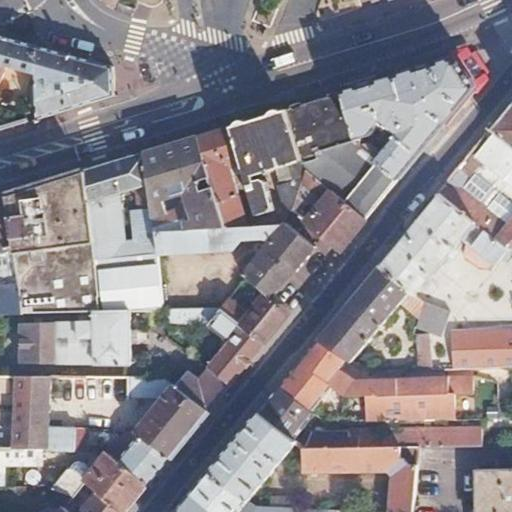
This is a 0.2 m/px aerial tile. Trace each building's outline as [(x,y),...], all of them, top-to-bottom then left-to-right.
[(102,0),(110,8),(118,14),(124,0),(135,0),(150,6),(156,6),(161,4),(166,1),(166,0),(102,0)] [(0,37),(0,83),(6,68),(36,76),(37,88),(30,88),(31,107),(37,108),(38,120),(114,96),(114,69),(0,37)] [(473,55),(456,60),(475,88),(486,75),(473,55)] [(456,60),(344,94),(358,141),(371,137),(382,124),(395,134),(395,140),(382,156),(370,145),(361,148),(401,181),(475,88),(456,60)] [(344,94),(288,111),(306,169),(307,169),(368,221),(401,181),(361,148),(360,146),(358,141),(344,94)] [(511,104),(491,130),(511,150),(511,104)] [(288,111),(232,128),(244,163),(259,208),(265,225),(278,224),(275,211),(277,211),(270,182),(268,183),(265,174),(278,170),(282,181),(278,182),(284,207),(292,214),(303,181),(307,169),(306,169),(288,111)] [(232,128),(199,138),(228,228),(251,226),(231,168),(244,163),(232,128)] [(450,180),(437,196),(505,251),(511,250),(511,150),(491,130),(459,170),(470,179),(474,174),(511,206),(511,221),(506,229),(494,219),(495,217),(450,180)] [(199,138),(145,154),(154,231),(228,228),(199,138)] [(131,312),(164,311),(157,254),(154,231),(145,154),(85,173),(104,313),(131,312)] [(307,169),(303,181),(319,194),(324,193),(327,196),(316,210),(312,206),(307,211),(311,215),(306,221),(307,227),(340,255),(368,221),(307,169)] [(85,173),(7,196),(13,247),(18,291),(21,316),(95,313),(104,313),(85,173)] [(7,196),(0,198),(0,251),(13,247),(7,196)] [(437,196),(379,267),(412,299),(419,290),(424,293),(429,288),(427,280),(444,259),(449,263),(456,256),(450,251),(458,242),(463,247),(462,259),(477,269),(487,266),(489,264),(492,267),(498,260),(505,251),(437,196)] [(259,208),(249,210),(255,226),(265,225),(259,208)] [(228,228),(154,231),(157,254),(234,251),(245,240),(270,238),(273,241),(302,265),(317,247),(289,224),(278,224),(265,225),(255,226),(251,226),(228,228)] [(273,241),(262,255),(290,279),(302,265),(273,241)] [(511,332),(451,337),(452,371),(511,368),(511,250),(505,251),(498,260),(503,264),(508,258),(511,257),(511,332)] [(231,300),(223,310),(266,344),(291,314),(273,299),(290,279),(262,255),(244,276),(261,289),(268,295),(257,307),(251,315),(231,300)] [(379,267),(318,341),(344,362),(349,366),(396,308),(414,324),(419,311),(421,307),(412,299),(379,267)] [(261,289),(250,302),(257,307),(268,295),(261,289)] [(18,291),(0,291),(0,316),(21,316),(18,291)] [(221,309),(167,311),(167,319),(202,320),(231,343),(210,369),(232,385),(266,344),(223,310),(221,309)] [(414,324),(411,332),(415,333),(428,337),(441,341),(448,321),(419,311),(414,324)] [(95,323),(21,325),(23,365),(133,365),(131,312),(104,313),(95,313),(95,323)] [(428,337),(415,333),(415,338),(417,372),(431,372),(428,337)] [(318,341),(314,345),(340,366),(344,362),(318,341)] [(314,345),(279,389),(310,413),(323,398),(339,412),(383,409),(401,409),(401,398),(474,396),(472,381),(472,378),(349,384),(335,372),(340,366),(314,345)] [(190,373),(178,387),(209,412),(232,385),(210,369),(200,381),(190,373)] [(0,428),(0,450),(42,451),(74,451),(75,428),(49,427),(49,377),(0,376),(0,400),(14,401),(13,429),(0,428)] [(130,377),(80,377),(80,383),(87,383),(86,388),(97,388),(97,399),(129,400),(129,396),(130,377)] [(130,377),(129,396),(163,399),(175,384),(165,377),(130,377)] [(163,399),(135,431),(141,436),(140,438),(144,438),(171,458),(209,412),(178,387),(175,384),(163,399)] [(279,389),(258,415),(295,446),(303,452),(349,451),(349,434),(311,436),(302,429),(312,416),(310,413),(279,389)] [(383,409),(339,412),(340,425),(383,423),(383,409)] [(258,415),(210,473),(247,504),(295,446),(258,415)] [(75,428),(74,451),(85,451),(85,429),(75,428)] [(479,431),(362,434),(363,451),(401,450),(408,450),(420,449),(480,448),(479,431)] [(140,438),(119,462),(148,486),(171,458),(144,438),(140,438)] [(42,451),(0,450),(0,467),(41,468),(42,451)] [(349,451),(303,452),(303,476),(388,474),(393,479),(388,511),(413,511),(418,464),(410,464),(404,458),(401,458),(401,450),(363,451),(349,451)] [(66,471),(51,490),(73,497),(85,482),(98,492),(121,511),(126,511),(148,486),(119,462),(109,453),(94,471),(86,464),(82,462),(77,463),(71,471),(66,471)] [(511,511),(511,468),(475,469),(475,511),(511,511)] [(210,473),(178,511),(268,511),(255,511),(247,504),(210,473)] [(69,501),(63,508),(67,511),(121,511),(98,492),(82,511),(69,501)] [(270,503),(269,511),(299,511),(300,503),(270,503)]
